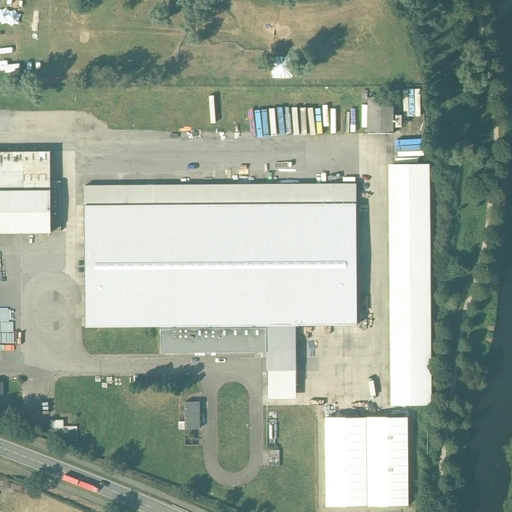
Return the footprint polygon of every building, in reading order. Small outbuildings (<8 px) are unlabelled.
[(393,98),(368,98),(368,134),(393,134),(393,98)] [(51,152),(0,151),(0,233),(51,233),(51,232),(61,232),(61,182),(51,182),(51,152)] [(429,165),(388,165),(390,405),(431,405),(429,165)] [(85,186),(85,206),(266,205),(357,204),(357,184),(85,186)] [(357,204),(266,205),(267,326),(296,326),(358,325),(357,204)] [(266,205),(85,206),(86,327),(162,327),(162,328),(267,327),(267,326),(266,205)] [(296,326),(267,326),(267,327),(267,352),(267,366),(267,399),(297,399),(297,365),(296,326)] [(267,327),(162,328),(162,353),(267,352),(267,327)] [(200,429),(200,403),(185,403),(185,430),(200,429)] [(276,412),(269,412),(269,420),(267,420),(267,449),(275,449),(275,423),(277,423),(276,412)] [(408,418),(326,418),(326,506),(409,506),(408,418)] [(77,426),(63,426),(63,420),(50,420),(50,429),(63,429),(63,442),(77,442),(77,426)] [(279,450),(269,450),(269,467),(279,467),(279,450)]
